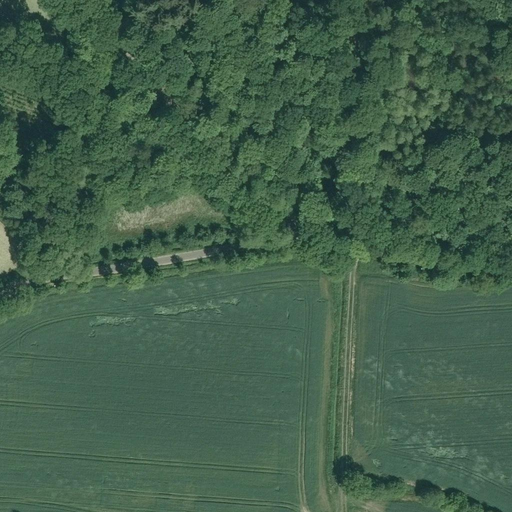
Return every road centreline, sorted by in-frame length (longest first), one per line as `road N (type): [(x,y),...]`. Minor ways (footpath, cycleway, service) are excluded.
road 1 (unclassified): [(74,0),(239,180),(300,229)]
road 2 (unclassified): [(0,298),(31,283),(284,241),(300,229)]
road 3 (unclassified): [(300,229),(347,248),(511,264)]
